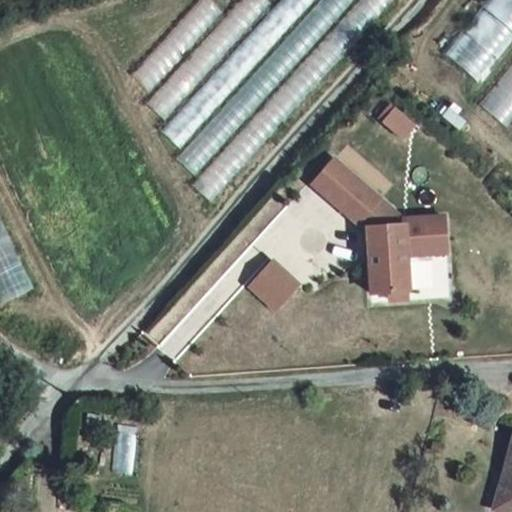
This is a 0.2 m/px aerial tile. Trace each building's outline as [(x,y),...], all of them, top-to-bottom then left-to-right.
[(210,0),(198,0),(130,75),(149,93),(223,12),(210,0)] [(237,0),(144,100),(166,120),(273,5),(268,0),(237,0)] [(280,0),(162,131),(181,149),(315,0),(280,0)] [(321,0),(177,159),(195,176),(355,0),(321,0)] [(358,0),(191,185),(213,204),(397,0),(358,0)] [(511,0),(488,0),(443,53),(479,83),(511,42),(511,0)] [(511,62),(477,104),(507,128),(511,121),(511,62)] [(398,141),(412,125),(385,103),(372,119),(398,141)] [(337,157),(315,181),(359,222),(368,230),(368,234),(370,292),(408,291),(407,255),(446,254),(445,218),(404,219),(381,198),(337,157)] [(0,214),(0,301),(2,306),(37,289),(0,214)] [(272,263),(250,286),(275,310),(297,286),(272,263)] [(499,511),(511,511),(511,436),(510,436),(502,474),(507,477),(499,511)]
